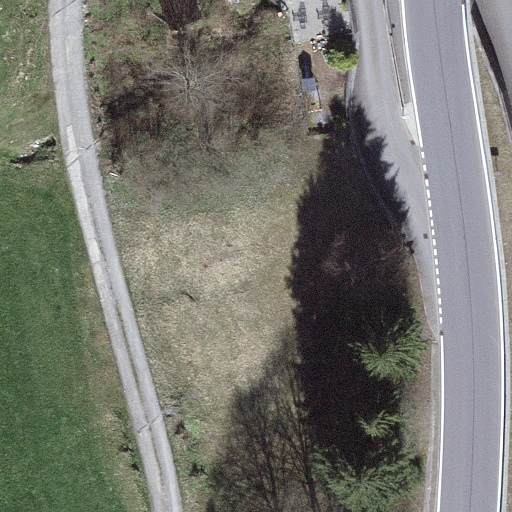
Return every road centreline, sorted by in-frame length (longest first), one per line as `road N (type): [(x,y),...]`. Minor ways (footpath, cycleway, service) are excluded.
road 1 (residential): [(165,511),(153,444),(70,165),(64,0)]
road 2 (secondary): [(466,511),(462,241),(430,0)]
